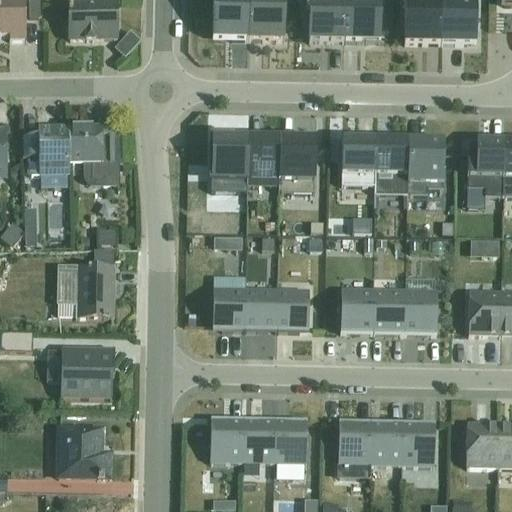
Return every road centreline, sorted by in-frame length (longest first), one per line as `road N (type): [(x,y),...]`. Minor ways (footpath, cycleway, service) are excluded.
road 1 (residential): [(158,374),(511,381)]
road 2 (residential): [(186,91),(511,94)]
road 3 (residential): [(158,374),(156,115)]
road 4 (residential): [(155,511),(158,374)]
road 5 (residential): [(137,91),(0,92)]
